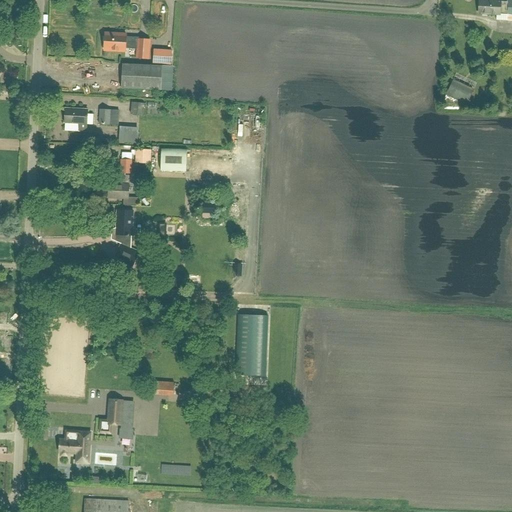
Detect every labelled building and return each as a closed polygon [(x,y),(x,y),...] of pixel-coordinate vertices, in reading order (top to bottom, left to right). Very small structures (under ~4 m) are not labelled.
[(507,21),(508,14),(511,14),(511,0),(507,0),(508,2),(501,1),(487,0),(478,0),(478,14),(496,15),(496,20),(507,21)] [(147,60),(149,41),(139,40),(139,38),(125,37),(126,34),(104,33),(103,50),(124,52),(125,49),(137,50),(136,59),(147,60)] [(171,57),(165,57),(160,65),(171,65),(171,57)] [(161,90),(162,66),(122,64),(121,88),(161,90)] [(466,105),(473,91),(452,81),(445,95),(466,105)] [(127,113),(141,114),(142,103),(128,102),(127,113)] [(86,132),(88,110),(65,108),(65,123),(80,124),(79,131),(86,132)] [(99,125),(118,126),(119,110),(99,109),(99,125)] [(116,142),(135,142),(135,126),(116,126),(116,142)] [(161,170),(186,171),(187,150),(162,149),(161,170)] [(151,151),(136,151),(136,160),(150,160),(151,151)] [(131,174),(132,160),(120,160),(120,174),(131,174)] [(123,205),(137,206),(137,198),(128,198),(129,185),(109,184),(108,198),(124,199),(123,205)] [(215,203),(204,203),(204,212),(214,212),(215,203)] [(111,230),(111,239),(121,243),(114,259),(133,267),(140,252),(131,248),(132,237),(133,237),(134,212),(116,211),(115,228),(111,230)] [(163,235),(163,223),(155,223),(155,235),(163,235)] [(168,274),(167,286),(183,287),(184,275),(168,274)] [(235,375),(266,377),(268,315),(238,314),(235,375)] [(150,395),(169,395),(170,381),(150,381),(150,395)] [(124,400),(109,399),(107,424),(122,425),(123,421),(132,421),(133,402),(124,401),(124,400)] [(89,464),(91,433),(66,431),(66,440),(61,440),(60,453),(62,453),(61,455),(63,456),(67,456),(68,455),(68,453),(77,454),(76,463),(89,464)] [(85,499),(84,509),(84,511),(128,511),(129,501),(85,499)]
